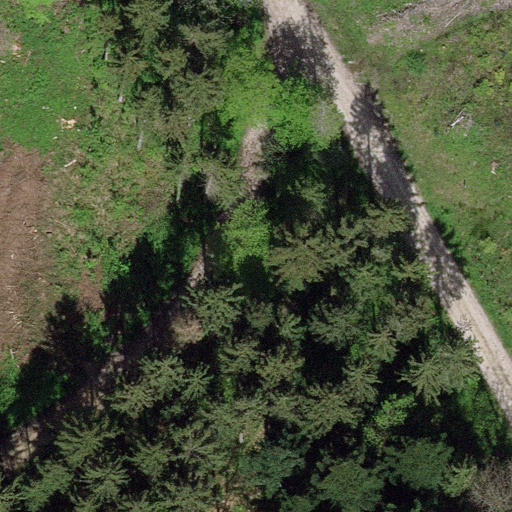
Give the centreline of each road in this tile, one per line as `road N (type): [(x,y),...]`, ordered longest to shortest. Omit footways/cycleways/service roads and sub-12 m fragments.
road 1 (track): [(321,35),(255,252),(135,390),(0,477)]
road 2 (track): [(301,0),(511,369)]
